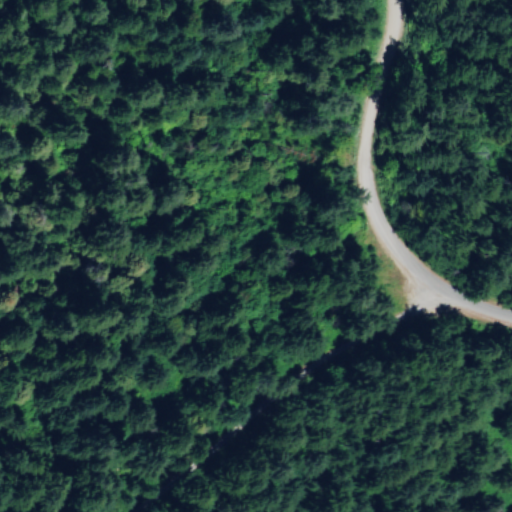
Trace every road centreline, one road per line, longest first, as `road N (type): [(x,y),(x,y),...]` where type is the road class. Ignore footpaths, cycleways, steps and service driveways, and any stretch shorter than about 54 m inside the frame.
road 1 (residential): [(511,313),(447,302),(403,282),(375,226),(370,151),(406,0)]
road 2 (residential): [(105,511),(170,433),(214,395),(403,282)]
